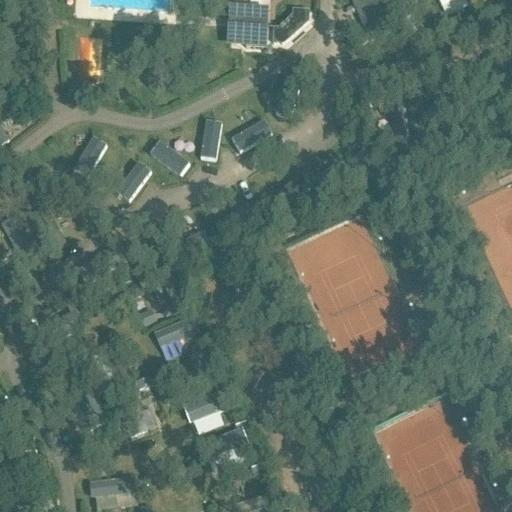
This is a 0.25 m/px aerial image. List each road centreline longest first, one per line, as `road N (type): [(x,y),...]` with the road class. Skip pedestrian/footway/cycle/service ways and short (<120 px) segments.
road 1 (track): [(332,96),(306,136),(98,242),(12,307)]
road 2 (track): [(314,45),(332,96),(352,101),(511,22)]
